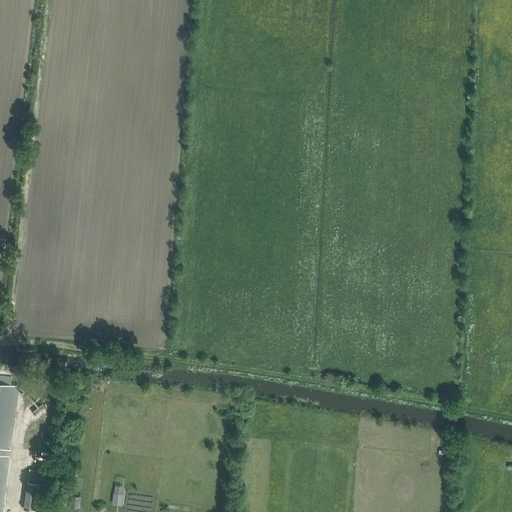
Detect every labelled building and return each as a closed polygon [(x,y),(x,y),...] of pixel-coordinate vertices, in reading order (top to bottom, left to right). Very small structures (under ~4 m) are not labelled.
[(0,511),(1,511),(18,386),(11,385),(12,377),(0,375),(0,511)] [(45,471),(29,468),(23,508),(40,510),(45,471)] [(124,494),(113,492),(112,502),(122,503),(124,494)] [(69,507),(79,508),(81,495),(71,494),(69,507)] [(107,503),(99,502),(98,509),(106,510),(107,503)]
